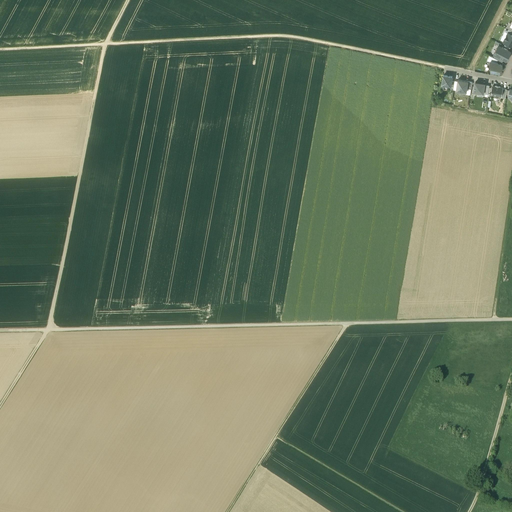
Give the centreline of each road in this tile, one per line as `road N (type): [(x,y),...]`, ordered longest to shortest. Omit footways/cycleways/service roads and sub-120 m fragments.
road 1 (track): [(494,319),(47,330),(0,405)]
road 2 (track): [(445,67),(275,34),(105,43)]
road 3 (track): [(105,43),(47,330),(0,331)]
road 4 (track): [(227,511),(345,323)]
road 5 (track): [(402,511),(275,436)]
road 6 (track): [(469,511),(511,378)]
road 7 (track): [(494,319),(511,196)]
